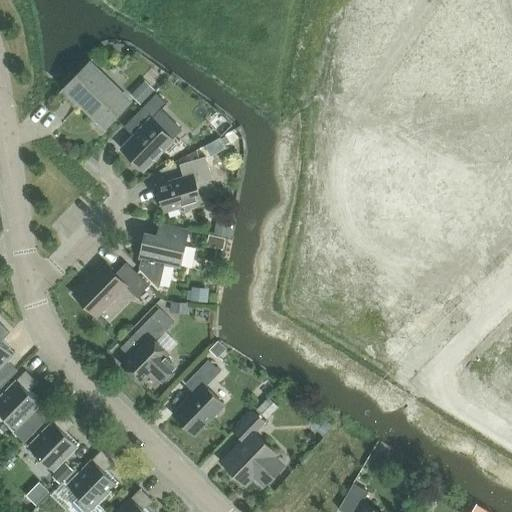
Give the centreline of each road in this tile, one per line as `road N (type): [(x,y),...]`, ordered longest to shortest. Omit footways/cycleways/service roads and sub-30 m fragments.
road 1 (residential): [(224,511),(65,360),(28,282)]
road 2 (residential): [(28,282),(0,92)]
road 3 (residential): [(28,282),(59,264),(118,205),(109,179)]
